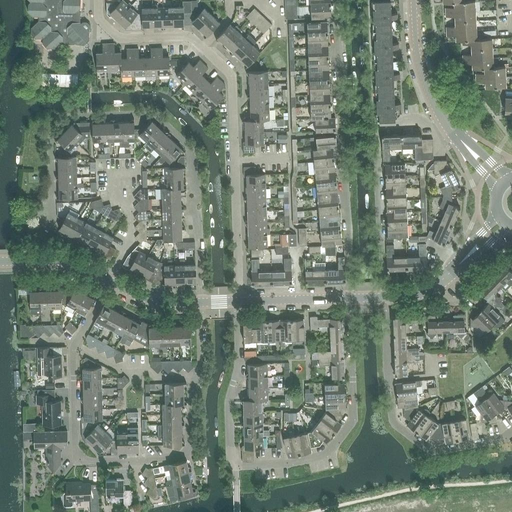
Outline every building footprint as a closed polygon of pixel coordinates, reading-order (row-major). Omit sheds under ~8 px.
[(29,0),(30,1),(28,3),(28,11),(33,16),(39,16),(38,21),(31,27),(31,32),(36,38),(43,38),(43,42),(48,48),(55,48),(60,43),(63,41),(67,41),(69,44),(74,44),(75,42),(76,44),(84,44),(89,40),(89,39),(89,32),(88,30),(89,29),(90,24),(89,24),(87,22),(82,22),(81,23),(80,22),(80,11),(79,9),(80,8),(80,0),(29,0)] [(128,4),(123,0),(118,0),(117,1),(107,2),(107,14),(109,16),(112,16),(113,15),(117,20),(130,6),(132,5),(129,2),(128,4)] [(393,0),(372,0),(373,1),(375,1),(375,9),(373,9),(373,17),(397,16),(397,13),(391,14),(391,1),(394,1),(393,0)] [(454,2),(455,7),(445,8),(446,12),(476,10),(475,0),(464,1),(454,2)] [(184,7),(184,13),(184,25),(195,25),(195,24),(200,28),(212,15),(205,8),(198,15),(196,12),(192,13),(192,1),(183,1),(184,7)] [(153,5),(153,8),(153,26),(159,26),(160,27),(162,29),(164,29),(163,8),(158,8),(158,4),(153,5)] [(311,18),(331,17),(331,5),(311,6),(311,18)] [(138,14),(130,6),(117,20),(122,24),(122,25),(122,28),(124,30),(136,30),(136,19),(140,15),(140,14),(138,14)] [(173,7),(163,8),(164,29),(165,29),(167,26),(174,26),(173,7)] [(184,28),(184,25),(184,13),(184,7),(173,7),(174,26),(180,25),(180,26),(182,28),(184,28)] [(140,15),(136,19),(136,30),(145,29),(147,27),(147,26),(153,26),(153,8),(142,8),(142,14),(140,14),(140,15)] [(246,17),(251,21),(259,12),(255,8),(246,17)] [(476,20),(476,10),(446,12),(446,17),(455,16),(455,21),(475,20),(476,20)] [(263,16),(259,12),(251,21),(255,25),(263,16)] [(220,22),(212,15),(200,28),(204,33),(204,36),(205,38),(220,22)] [(268,20),(263,16),(255,25),(259,29),(268,20)] [(398,18),(397,16),(373,17),(373,24),(376,24),(376,32),(392,31),(391,18),(398,18)] [(264,33),(270,27),(272,25),(268,20),(259,29),(264,33)] [(476,20),(475,20),(455,21),(455,26),(447,27),(447,31),(477,30),(476,20)] [(328,34),(327,21),(307,22),(308,35),(328,34)] [(235,28),(230,24),(216,39),(217,41),(220,40),(221,40),(225,44),(240,29),(237,25),(235,28)] [(242,30),(240,29),(225,44),(230,48),(230,49),(230,52),(231,53),(245,38),(240,33),(242,30)] [(462,40),(477,39),(477,30),(447,31),(447,36),(456,36),(456,41),(462,41),(462,40)] [(374,39),(374,47),(399,46),(399,43),(392,43),(392,31),(376,32),(376,39),(374,39)] [(328,46),(328,34),(308,35),(308,47),(328,46)] [(253,45),(245,38),(231,53),(232,55),(235,54),(236,54),(240,58),(253,45)] [(492,38),(477,39),(462,40),(462,41),(462,45),(471,44),(471,50),(483,48),(492,48),(492,38)] [(97,71),(108,71),(108,74),(110,74),(110,71),(109,43),(103,44),(103,53),(97,53),(97,71)] [(109,43),(110,71),(110,74),(111,74),(111,71),(121,70),(122,70),(121,58),(121,52),(115,52),(114,43),(109,43)] [(261,52),(253,45),(240,58),(245,62),(245,63),(245,66),(246,68),(261,52)] [(308,47),(309,59),(329,58),(328,46),(308,47)] [(393,48),(399,48),(399,46),(374,47),(375,54),(377,54),(377,62),(393,61),(393,48)] [(135,76),(146,76),(145,57),(139,57),(139,48),(133,49),(134,76),(134,79),(135,79),(135,76)] [(151,57),(145,57),(146,76),(156,75),(156,78),(158,78),(157,48),(151,48),(151,57)] [(170,75),(169,56),(163,57),(163,48),(157,48),(158,78),(159,78),(159,75),(170,75)] [(493,58),(492,48),(483,48),(471,50),(471,54),(463,55),(463,59),(493,58)] [(134,79),(134,76),(133,49),(127,49),(127,58),(121,58),(122,70),(121,70),(122,76),(132,76),(132,79),(134,79)] [(329,70),(329,58),(309,59),(309,71),(329,70)] [(493,67),(493,58),(463,59),(463,64),(472,64),(472,69),(484,68),(493,67)] [(189,62),(176,75),(183,82),(181,84),(183,86),(204,64),(200,60),(193,66),(189,62)] [(394,73),(393,61),(377,62),(377,69),(375,69),(376,77),(400,76),(400,73),(394,73)] [(208,68),(204,64),(183,86),(184,87),(186,85),(193,92),(206,79),(202,74),(208,68)] [(476,73),(476,78),(506,76),(505,66),(493,67),(484,68),(485,73),(476,73)] [(309,71),(310,83),(330,82),(329,70),(309,71)] [(268,71),(247,72),(247,74),(249,76),(250,76),(250,84),(268,83),(268,71)] [(36,72),(36,85),(78,86),(78,74),(36,72)] [(378,84),(378,91),(394,91),(394,78),(400,78),(400,76),(376,77),(376,84),(378,84)] [(485,88),(506,86),(506,76),(476,78),(476,82),(485,82),(485,88)] [(211,83),(206,79),(193,92),(201,99),(199,101),(200,103),(221,81),(217,77),(211,83)] [(221,81),(200,103),(201,104),(203,101),(211,109),(224,96),(219,91),(225,85),(221,81)] [(310,83),(310,95),(330,94),(330,82),(310,83)] [(269,95),(268,83),(250,84),(250,92),(247,94),(247,96),(269,95)] [(376,99),(377,107),(401,106),(401,103),(395,103),(394,91),(378,91),(378,99),(376,99)] [(311,107),(331,106),(330,94),(310,95),(311,107)] [(250,100),(251,108),(269,107),(269,95),(247,96),(247,98),(250,100)] [(311,119),(315,119),(331,117),(331,106),(311,107),(311,119)] [(395,108),(401,108),(401,106),(377,107),(377,114),(379,114),(379,122),(395,121),(395,108)] [(269,120),(269,107),(251,108),(251,116),(244,116),(242,119),(242,120),(263,120),(269,120)] [(335,117),(333,117),(331,117),(315,119),(316,131),(336,130),(335,117)] [(104,141),(114,141),(113,119),(112,119),(110,122),(103,123),(104,141)] [(120,147),(125,147),(124,122),(117,122),(115,119),(113,119),(114,141),(120,141),(120,147)] [(130,121),(130,122),(124,122),(125,147),(129,147),(129,140),(135,140),(135,135),(135,129),(134,119),(132,119),(130,121)] [(139,134),(147,142),(160,128),(150,119),(149,120),(149,124),(144,129),(135,129),(135,135),(139,134)] [(97,122),(95,120),(93,120),(94,141),(104,141),(103,123),(97,123),(97,122)] [(245,124),(245,132),(264,132),(263,120),(242,120),(242,122),(245,124)] [(90,136),(90,131),(90,123),(76,123),(74,122),(65,131),(78,144),(86,136),(90,136)] [(155,149),(169,133),(168,132),(165,132),(164,132),(160,128),(147,142),(144,145),(151,152),(155,149)] [(71,152),(78,144),(65,131),(56,141),(57,143),(60,142),(61,142),(66,147),(65,147),(66,157),(71,156),(71,152)] [(246,140),(245,140),(243,143),(243,152),(255,152),(255,144),(264,144),(264,132),(245,132),(246,140)] [(155,149),(162,156),(175,142),(170,138),(170,137),(170,134),(169,133),(155,149)] [(337,148),(336,135),(316,137),(317,149),(333,148),(337,148)] [(390,148),(402,148),(402,135),(382,136),(383,161),(390,161),(390,148)] [(432,159),(434,158),(433,152),(422,152),(422,145),(422,139),(422,135),(402,135),(402,148),(415,147),(415,160),(432,159)] [(184,151),(182,149),(175,142),(162,156),(158,159),(162,163),(166,159),(170,163),(170,167),(175,167),(175,158),(175,157),(179,152),(180,153),(183,153),(184,151)] [(313,149),(314,162),(334,160),(333,148),(317,149),(313,149)] [(77,156),(71,156),(66,157),(55,157),(55,159),(58,161),(59,167),(77,167),(77,156)] [(335,172),(334,160),(314,162),(315,174),(335,172)] [(447,170),(447,160),(435,160),(434,162),(434,174),(440,173),(446,185),(440,188),(443,194),(443,197),(452,197),(452,190),(461,186),(452,168),(447,170)] [(385,164),(385,176),(406,176),(405,163),(385,164)] [(256,174),(255,166),(244,167),(244,176),(246,179),(247,179),(247,187),(266,186),(265,174),(256,174)] [(77,177),(77,167),(59,167),(59,174),(58,174),(56,176),(56,178),(77,177)] [(162,178),(165,178),(183,177),(183,171),(184,171),(186,169),(186,167),(175,167),(170,167),(165,168),(165,175),(162,176),(162,178)] [(315,174),(317,186),(337,184),(335,172),(315,174)] [(406,188),(406,176),(385,176),(386,188),(406,188)] [(77,177),(56,178),(56,179),(59,181),(59,188),(78,187),(84,187),(83,183),(78,183),(77,177)] [(161,181),(165,182),(165,188),(187,188),(187,186),(184,184),(183,184),(183,177),(165,178),(162,178),(161,178),(161,181)] [(318,197),(338,195),(337,184),(317,186),(318,197)] [(245,197),(245,199),(266,198),(266,186),(247,187),(247,195),(245,197)] [(78,198),(78,187),(59,188),(60,194),(59,194),(57,196),(57,198),(78,198)] [(165,188),(162,188),(163,199),(181,198),(181,192),(184,192),(187,189),(187,188),(165,188)] [(386,200),(407,200),(406,188),(386,188),(386,200)] [(134,196),(139,201),(139,202),(141,199),(146,199),(146,189),(141,189),(134,196)] [(318,197),(319,209),(339,207),(338,195),(318,197)] [(452,204),(452,197),(443,197),(443,200),(440,207),(446,209),(441,221),(452,226),(460,208),(452,204)] [(181,204),(181,198),(163,199),(163,209),(184,208),(184,206),(182,204),(181,204)] [(266,198),(245,199),(245,200),(247,203),(248,203),(248,211),(266,210),(266,198)] [(102,199),(92,202),(89,206),(99,211),(101,207),(104,206),(102,199)] [(139,212),(141,209),(146,209),(146,199),(141,199),(139,202),(139,201),(134,207),(139,212)] [(407,212),(407,200),(386,200),(387,212),(407,212)] [(113,211),(113,210),(111,204),(104,206),(101,207),(99,211),(108,216),(110,212),(113,211)] [(340,219),(339,207),(319,209),(320,221),(340,219)] [(122,216),(122,215),(120,208),(113,210),(113,211),(110,212),(108,216),(117,221),(119,216),(122,216)] [(184,210),(184,208),(163,209),(163,219),(181,218),(181,212),(182,212),(184,210)] [(79,214),(70,209),(60,229),(65,232),(65,233),(66,236),(67,236),(77,218),(79,214)] [(146,212),(146,209),(141,209),(139,212),(134,217),(140,222),(142,220),(146,219),(150,219),(150,212),(146,212)] [(245,221),(245,223),(267,222),(266,210),(248,211),(248,219),(245,221)] [(387,212),(387,224),(407,224),(407,212),(387,212)] [(72,236),(78,239),(86,223),(77,218),(67,236),(69,237),(72,236)] [(163,219),(164,229),(185,228),(185,227),(182,224),(181,218),(163,219)] [(147,230),(146,219),(142,220),(140,222),(135,227),(140,232),(142,230),(147,230)] [(341,231),(340,219),(320,221),(321,233),(341,231)] [(436,232),(430,230),(427,235),(418,236),(418,241),(426,241),(428,237),(444,244),(452,226),(441,221),(436,232)] [(245,223),(245,224),(248,227),(249,235),(267,234),(270,234),(270,229),(267,229),(267,222),(245,223)] [(83,242),(84,245),(85,246),(95,227),(86,223),(78,239),(83,242)] [(408,236),(407,224),(387,224),(388,237),(408,236)] [(90,245),(96,248),(104,232),(95,227),(85,246),(87,247),(90,246),(90,245)] [(185,230),(185,228),(164,229),(164,240),(182,239),(182,232),(183,232),(185,230)] [(135,237),(141,242),(142,240),(147,240),(147,230),(142,230),(140,232),(135,237)] [(322,246),(342,244),(341,231),(321,233),(322,246)] [(110,260),(116,249),(109,245),(114,237),(104,232),(96,248),(101,251),(101,252),(102,255),(110,260)] [(268,247),(267,234),(249,235),(249,243),(248,243),(246,245),(246,247),(268,247)] [(134,269),(140,272),(148,256),(157,240),(147,240),(142,240),(141,242),(139,244),(128,256),(122,266),(131,271),(134,270),(134,269)] [(195,242),(184,242),(184,247),(185,250),(195,249),(195,242)] [(419,256),(407,256),(407,269),(427,268),(426,243),(419,243),(419,256)] [(394,257),(394,244),(386,245),(387,270),(407,269),(407,256),(394,257)] [(337,254),(336,245),(325,246),(326,254),(337,254)] [(158,261),(148,256),(140,272),(145,275),(145,276),(146,279),(156,284),(158,272),(161,263),(157,261),(158,261)] [(338,269),(325,269),(326,282),(346,281),(345,256),(338,256),(338,269)] [(313,257),(309,257),(305,257),(306,282),(326,282),(325,269),(325,262),(313,263),(313,257)] [(180,265),(175,265),(176,286),(177,286),(179,284),(179,283),(186,283),(185,265),(185,258),(180,258),(180,265)] [(284,270),(272,271),(272,283),(292,283),(291,258),(288,258),(284,258),(284,270)] [(272,283),(272,271),(259,271),(259,259),(252,259),(252,284),(272,283)] [(156,284),(165,284),(172,284),(174,286),(176,286),(175,265),(164,265),(164,263),(161,263),(158,272),(156,284)] [(196,265),(185,265),(186,283),(192,283),(192,284),(194,286),(196,286),(196,265)] [(511,272),(506,266),(493,279),(501,287),(507,281),(511,280),(511,272)] [(488,300),(488,302),(501,302),(501,297),(495,297),(495,293),(501,287),(493,279),(480,292),(484,296),(488,300)] [(62,308),(62,305),(61,289),(61,287),(59,287),(57,290),(51,290),(51,309),(62,308)] [(72,288),(61,289),(62,305),(66,304),(76,309),(84,293),(72,287),(72,288)] [(30,291),(31,309),(31,313),(35,314),(41,314),(41,309),(41,288),(39,288),(37,290),(37,291),(30,291)] [(42,288),(41,288),(41,309),(51,309),(51,290),(45,291),(45,290),(42,288)] [(90,296),(84,293),(76,309),(85,314),(95,296),(93,295),(90,296)] [(96,320),(105,325),(114,309),(108,306),(108,305),(107,302),(106,301),(96,320)] [(505,320),(501,317),(495,310),(495,306),(501,306),(501,302),(488,302),(488,303),(480,311),(494,324),(497,328),(505,320)] [(105,325),(114,330),(124,311),(123,310),(119,311),(119,312),(114,309),(105,325)] [(123,335),(131,319),(126,316),(126,315),(125,312),(124,311),(114,330),(123,335)] [(486,332),(494,324),(480,311),(472,319),(470,319),(471,326),(480,326),(486,332)] [(418,323),(418,315),(393,317),(394,336),(406,336),(406,323),(418,323)] [(438,332),(446,332),(446,320),(438,321),(438,315),(428,316),(428,332),(427,334),(432,339),(438,332)] [(465,331),(464,315),(454,315),(454,320),(446,320),(446,332),(447,337),(454,337),(457,334),(461,338),(466,333),(465,331)] [(330,326),(330,339),(343,338),(342,318),(317,319),(317,316),(310,316),(311,330),(318,329),(317,327),(330,326)] [(127,337),(132,340),(137,331),(150,338),(149,324),(142,321),(140,320),(137,321),(137,322),(131,319),(123,335),(120,340),(123,342),(125,341),(127,337)] [(304,319),(292,320),(292,340),(305,339),(304,319)] [(268,320),(256,321),(256,341),(268,340),(268,320)] [(280,320),(268,320),(268,340),(280,340),(280,320)] [(280,320),(280,340),(281,347),(285,347),(285,340),(292,340),(292,320),(280,320)] [(256,321),(243,321),(244,341),(256,341),(256,321)] [(65,327),(72,334),(77,329),(70,322),(65,327)] [(165,345),(170,345),(170,323),(168,324),(166,326),(166,327),(160,327),(160,345),(161,345),(161,348),(165,348),(165,345)] [(171,323),(170,323),(170,345),(181,345),(180,326),(174,326),(171,323)] [(189,323),(186,325),(186,326),(180,326),(181,345),(191,344),(191,323),(189,323)] [(64,331),(63,329),(62,324),(52,325),(52,329),(54,331),(59,337),(64,331)] [(151,324),(149,324),(150,338),(150,346),(155,345),(155,347),(157,349),(161,348),(161,345),(160,345),(160,327),(153,327),(153,326),(151,324)] [(42,330),(42,325),(31,325),(32,330),(39,337),(44,332),(42,330)] [(54,331),(52,329),(52,325),(42,325),(42,330),(44,332),(49,337),(54,331)] [(95,343),(97,339),(88,334),(86,338),(89,348),(96,346),(95,343)] [(394,356),(419,355),(424,355),(424,353),(422,352),(419,352),(419,348),(407,348),(406,336),(394,336),(394,356)] [(311,352),(311,358),(311,359),(319,358),(344,357),(343,338),(330,339),(331,351),(311,352)] [(106,344),(97,339),(95,343),(96,346),(98,353),(105,351),(104,348),(106,344)] [(107,358),(114,356),(113,353),(115,349),(106,344),(104,348),(105,351),(107,358)] [(53,355),(53,347),(38,347),(38,356),(37,356),(38,375),(52,374),(52,377),(62,376),(62,355),(53,355)] [(116,363),(123,361),(122,358),(125,354),(115,349),(113,353),(114,356),(116,363)] [(420,362),(420,359),(425,359),(424,355),(419,355),(394,356),(395,376),(408,375),(407,362),(420,362)] [(83,374),(83,375),(80,377),(80,379),(102,378),(101,367),(95,368),(95,362),(86,357),(83,362),(83,374)] [(345,377),(344,357),(319,358),(319,365),(331,365),(332,378),(345,377)] [(183,367),(181,365),(181,360),(171,361),(171,365),(173,367),(178,373),(183,367)] [(189,372),(194,367),(192,365),(192,360),(181,360),(181,365),(183,367),(189,372)] [(161,366),(161,361),(150,362),(150,366),(158,373),(163,368),(161,366)] [(161,361),(161,366),(163,368),(168,373),(173,367),(171,365),(171,361),(161,361)] [(246,374),(246,376),(268,376),(267,370),(269,370),(270,369),(270,363),(249,364),(249,372),(248,372),(246,374)] [(124,375),(122,377),(118,377),(118,388),(123,388),(130,381),(124,375)] [(268,387),(268,376),(246,376),(246,378),(249,380),(250,388),(268,387)] [(84,382),(84,389),(102,388),(102,378),(80,379),(80,380),(83,382),(84,382)] [(421,380),(416,381),(396,383),(397,395),(417,393),(416,386),(421,385),(421,380)] [(184,387),(187,385),(187,383),(165,383),(165,394),(184,393),(184,387)] [(345,395),(345,383),(325,384),(325,396),(345,395)] [(241,399),(241,400),(262,400),(268,400),(268,387),(250,388),(250,396),(243,396),(241,399)] [(508,396),(504,395),(503,400),(499,399),(493,392),(489,396),(482,387),(478,390),(496,414),(504,407),(506,407),(507,401),(508,396)] [(84,395),(83,395),(81,397),(81,399),(102,398),(102,388),(84,389),(84,395)] [(38,390),(38,395),(36,395),(37,404),(42,403),(43,425),(62,424),(61,400),(55,401),(55,389),(38,390)] [(487,420),(496,414),(478,390),(474,393),(480,402),(476,405),(481,412),(479,421),(486,422),(487,420)] [(165,394),(166,404),(187,403),(187,402),(184,400),(184,393),(165,394)] [(418,406),(417,393),(397,395),(398,408),(403,407),(418,406)] [(346,408),(345,395),(325,396),(326,409),(341,408),(346,408)] [(84,403),(84,409),(103,409),(102,398),(81,399),(81,400),(83,403),(84,403)] [(263,412),(262,400),(241,400),(241,402),(243,404),(244,404),(244,412),(263,412)] [(181,414),(181,408),(185,408),(187,405),(187,403),(166,404),(163,404),(163,414),(181,414)] [(427,409),(425,409),(423,410),(422,411),(419,408),(418,406),(403,407),(404,417),(410,421),(407,424),(417,432),(429,416),(430,415),(430,413),(429,410),(427,409)] [(326,412),(318,422),(334,434),(342,424),(338,421),(342,417),(341,408),(326,409),(326,412)] [(81,418),(82,420),(98,419),(103,419),(103,409),(84,409),(84,415),(81,418)] [(241,422),(241,424),(263,424),(263,412),(244,412),(244,420),(241,422)] [(181,420),(181,414),(163,414),(163,424),(184,424),(184,422),(182,420),(181,420)] [(430,435),(435,439),(439,423),(429,416),(417,432),(427,439),(430,435)] [(466,418),(454,420),(457,440),(470,438),(466,418)] [(84,441),(88,440),(93,444),(105,431),(98,424),(98,419),(82,420),(82,438),(84,441)] [(435,439),(444,438),(445,442),(457,440),(454,420),(442,423),(439,423),(435,439)] [(311,431),(308,432),(311,447),(320,445),(323,441),(327,444),(334,434),(318,422),(311,431)] [(184,426),(184,424),(163,424),(163,435),(182,434),(181,428),(182,428),(184,426)] [(245,428),(245,436),(263,436),(269,436),(269,430),(263,430),(263,424),(241,424),(241,426),(244,428),(245,428)] [(127,427),(127,433),(128,454),(139,454),(138,433),(133,433),(132,427),(127,427)] [(481,427),(473,429),(474,438),(483,437),(481,427)] [(60,447),(63,443),(68,443),(67,431),(35,431),(35,444),(40,448),(43,444),(47,447),(48,463),(54,469),(60,463),(60,447)] [(113,438),(105,431),(93,444),(97,449),(97,453),(99,455),(111,454),(111,444),(115,440),(115,438),(113,438)] [(312,452),(311,447),(308,432),(296,435),(300,454),(312,452)] [(115,438),(115,440),(111,444),(111,454),(128,454),(127,433),(117,433),(118,438),(115,438)] [(185,445),(185,443),(182,440),(182,434),(163,435),(158,435),(158,440),(163,439),(163,445),(185,445)] [(300,454),(296,435),(283,437),(288,457),(300,454)] [(244,444),(242,447),(242,455),(254,455),(254,448),(264,448),(263,436),(245,436),(245,444),(244,444)] [(186,460),(164,465),(165,470),(170,469),(171,474),(192,470),(191,468),(188,467),(186,460)] [(151,479),(155,478),(153,468),(148,468),(146,467),(142,473),(148,477),(151,479)] [(167,486),(173,484),(191,481),(190,474),(192,472),(192,470),(171,474),(172,480),(168,481),(166,483),(167,486)] [(148,477),(144,483),(150,487),(153,489),(157,488),(155,478),(151,479),(148,477)] [(106,496),(124,496),(124,503),(131,503),(131,489),(124,489),(124,478),(106,479),(106,496)] [(192,487),(191,481),(173,484),(167,486),(168,491),(174,490),(175,495),(177,494),(179,499),(192,496),(197,495),(196,488),(193,486),(192,487)] [(62,493),(63,504),(64,506),(65,507),(72,507),(73,506),(74,504),(74,500),(91,499),(91,511),(99,511),(98,484),(91,484),(91,483),(77,483),(77,482),(67,482),(67,492),(62,493)] [(155,499),(159,498),(157,488),(153,489),(150,487),(146,493),(155,499)]
